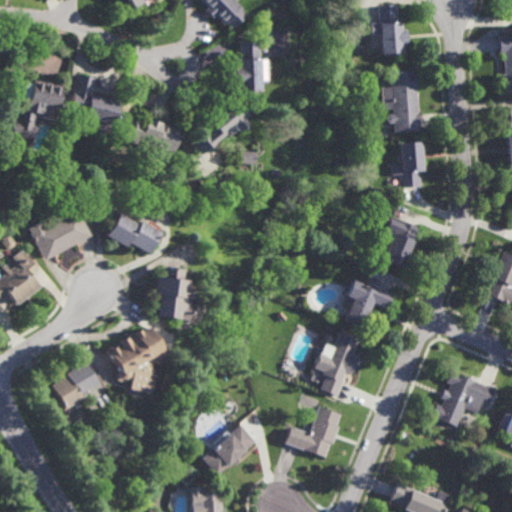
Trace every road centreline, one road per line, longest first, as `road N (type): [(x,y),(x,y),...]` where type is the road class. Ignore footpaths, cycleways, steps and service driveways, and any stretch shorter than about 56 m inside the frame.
road 1 (residential): [(450,3),(464,222),(343,511)]
road 2 (residential): [(157,61),(63,22),(0,14)]
road 3 (residential): [(94,287),(58,331),(0,368)]
road 4 (secondary): [(64,511),(0,408)]
